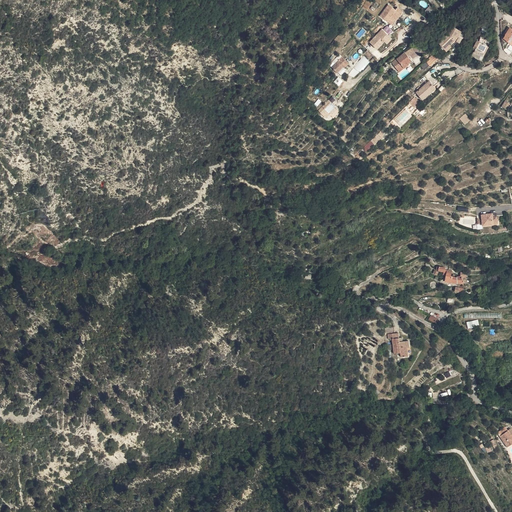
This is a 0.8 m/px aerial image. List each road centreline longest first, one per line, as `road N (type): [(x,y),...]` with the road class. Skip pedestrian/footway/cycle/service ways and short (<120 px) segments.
road 1 (residential): [(511,412),(473,398),(472,376),(442,324),(451,312),(511,301)]
road 2 (track): [(477,402),(424,410),(429,451),(462,454)]
